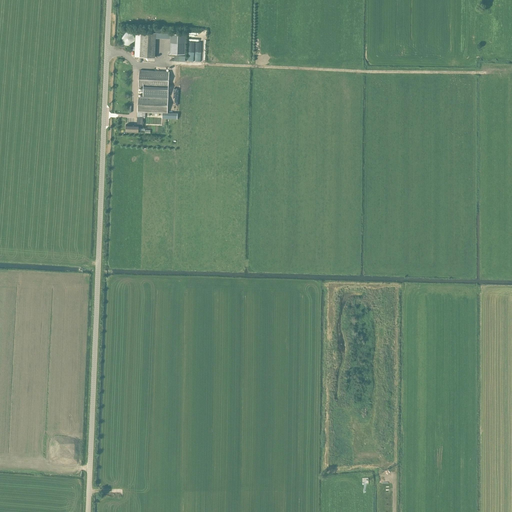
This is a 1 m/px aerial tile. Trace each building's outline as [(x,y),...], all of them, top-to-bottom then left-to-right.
[(140,53),(140,57),(155,58),(156,38),(156,33),(141,32),(140,53)] [(141,86),(169,88),(169,71),(139,70),(139,86),(141,86)] [(169,88),(141,86),(141,91),(143,91),(143,96),(168,97),(169,88)] [(138,96),(137,112),(167,113),(168,98),(138,96)] [(142,126),(143,117),(137,117),(137,125),(126,124),(126,132),(138,132),(138,126),(142,126)]
